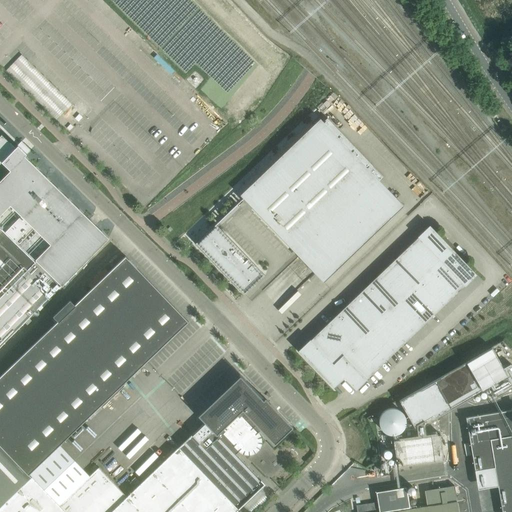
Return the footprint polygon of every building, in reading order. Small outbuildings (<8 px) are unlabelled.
[(21,54),(6,69),(57,121),(73,104),(21,54)] [(372,187),(379,180),(383,176),(327,117),(323,121),(320,118),(240,195),(243,198),(298,256),(323,282),(403,206),(403,205),(402,206),(401,204),(394,210),(372,187)] [(0,346),(61,285),(62,286),(108,238),(109,237),(108,236),(96,225),(90,219),(81,211),(25,156),(27,154),(18,145),(15,148),(2,135),(0,136),(0,163),(2,162),(11,170),(0,181),(0,346)] [(256,266),(216,224),(196,243),(233,283),(234,283),(240,290),(248,283),(249,284),(254,279),(253,278),(260,271),(256,266)] [(367,379),(464,286),(465,286),(477,275),(430,225),(417,237),(418,237),(311,340),(310,339),(298,351),(334,388),(344,378),(356,390),(367,379)] [(188,321),(125,256),(75,304),(70,299),(53,316),(58,321),(0,375),(0,511),(234,511),(264,484),(233,450),(236,447),(239,450),(238,451),(239,450),(243,453),(243,454),(244,453),(249,454),(249,455),(250,455),(250,454),(254,452),(255,454),(255,453),(255,452),(258,449),(260,449),(259,448),(260,443),(262,444),(262,443),(261,443),(260,438),(262,438),(261,437),(260,437),(258,433),(261,430),(274,444),(292,427),(277,411),(275,412),(240,375),(198,415),(204,422),(127,496),(99,467),(59,505),(31,476),(29,474),(188,321)] [(37,328),(19,344),(24,349),(41,333),(37,328)] [(506,374),(489,383),(496,395),(511,385),(511,363),(510,362),(502,367),(506,374)] [(394,438),(406,418),(386,406),(373,426),(394,438)] [(511,409),(466,417),(467,426),(469,437),(471,448),(491,445),(492,450),(495,469),(511,466),(511,409)] [(392,465),(440,461),(438,434),(423,435),(422,429),(415,430),(415,438),(380,441),(382,465),(392,464),(392,465)] [(365,504),(356,505),(357,508),(357,511),(459,511),(455,485),(425,489),(427,505),(410,508),(406,487),(386,490),(376,492),(378,502),(365,504)] [(252,511),(267,498),(260,490),(237,511),(252,511)]
